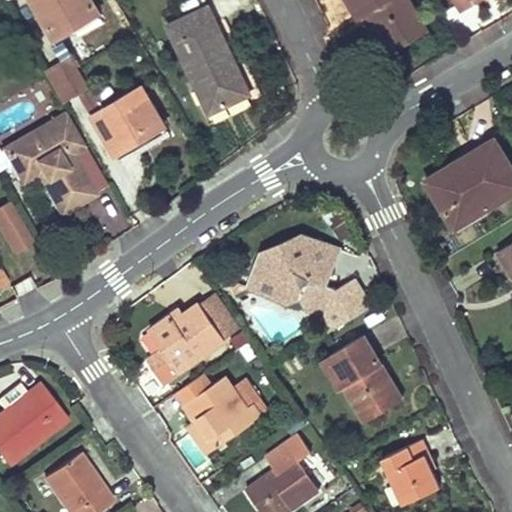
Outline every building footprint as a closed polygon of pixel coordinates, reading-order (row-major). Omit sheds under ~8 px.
[(32,0),(57,42),(78,30),(99,18),(88,0),(32,0)] [(359,17),(371,36),(381,55),(424,30),(406,0),(346,0),(357,18),(359,17)] [(452,0),(458,10),(474,0),(452,0)] [(250,96),(207,8),(166,28),(209,116),(250,96)] [(64,103),(80,94),(93,116),(105,110),(72,55),(46,70),(64,103)] [(140,153),(154,145),(168,137),(141,89),(105,110),(93,116),(114,153),(133,142),(136,148),(140,153)] [(41,178),(51,195),(61,211),(93,191),(70,151),(83,143),(64,111),(2,146),(21,179),(42,168),(46,175),(41,178)] [(426,172),(453,219),(511,185),(511,164),(494,133),(426,172)] [(133,142),(114,153),(117,159),(136,148),(133,142)] [(13,199),(0,206),(0,228),(14,253),(37,240),(13,199)] [(327,324),(364,301),(352,274),(337,282),(326,278),(340,244),(299,228),(257,247),(245,278),(232,274),(227,276),(233,287),(245,280),(320,309),(327,324)] [(511,234),(495,245),(511,272),(511,234)] [(147,349),(164,372),(222,331),(198,296),(182,307),(177,301),(147,322),(159,340),(147,349)] [(320,352),(338,381),(343,378),(364,412),(400,391),(360,327),(320,352)] [(189,417),(207,444),(269,401),(246,367),(230,378),(224,368),(182,397),(193,413),(189,417)] [(0,411),(0,455),(7,464),(66,419),(38,382),(0,411)] [(244,480),(265,511),(272,511),(317,482),(299,454),(313,445),(299,425),(286,435),(293,447),(244,480)] [(380,451),(401,495),(438,478),(430,461),(435,459),(422,432),(380,451)] [(68,511),(95,511),(111,501),(78,452),(44,476),(68,511)]
